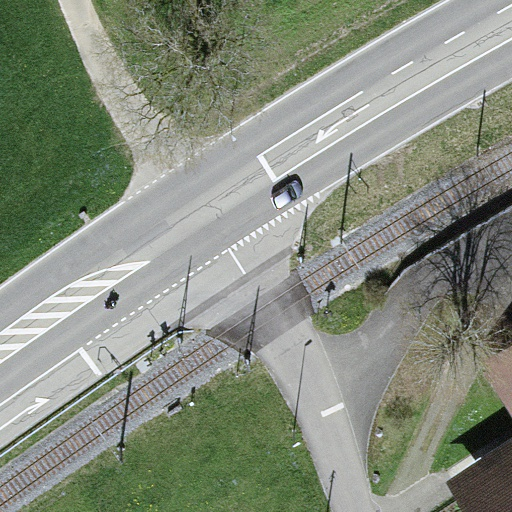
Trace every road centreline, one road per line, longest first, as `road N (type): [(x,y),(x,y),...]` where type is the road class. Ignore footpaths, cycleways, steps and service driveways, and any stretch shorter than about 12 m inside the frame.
road 1 (primary): [(206,211),(511,19)]
road 2 (unclassified): [(206,211),(294,355),(354,511)]
road 3 (track): [(206,211),(135,122),(72,0)]
road 4 (primary): [(0,352),(206,211)]
